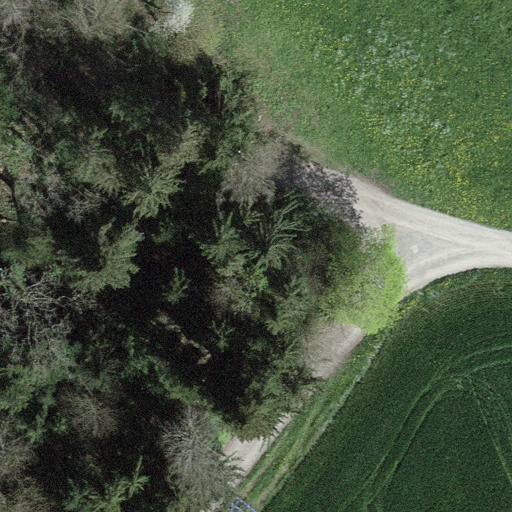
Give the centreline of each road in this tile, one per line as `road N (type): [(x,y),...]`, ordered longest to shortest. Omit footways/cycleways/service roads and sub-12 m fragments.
road 1 (track): [(0,18),(31,50),(229,153),(425,226)]
road 2 (track): [(195,511),(425,226)]
